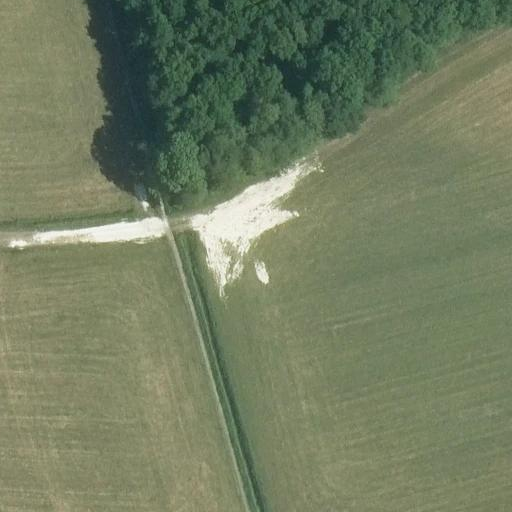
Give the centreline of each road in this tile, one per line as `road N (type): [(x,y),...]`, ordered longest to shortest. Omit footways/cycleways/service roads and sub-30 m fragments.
road 1 (track): [(105,0),(248,511)]
road 2 (track): [(251,188),(167,226),(0,240)]
